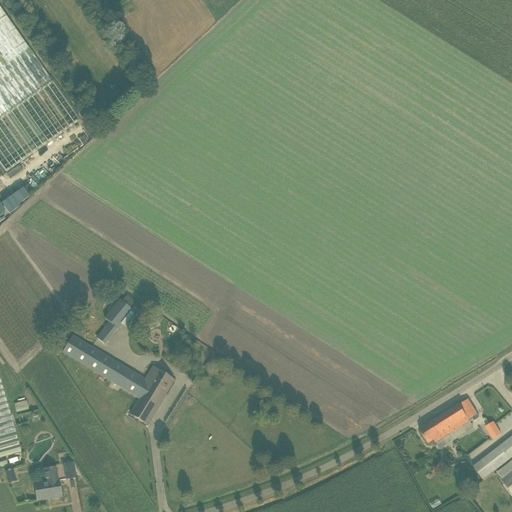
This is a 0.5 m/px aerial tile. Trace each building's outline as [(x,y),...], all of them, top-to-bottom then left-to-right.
[(0,31),(11,24),(0,7),(0,31)] [(188,16),(144,58),(156,70),(200,28),(188,16)] [(0,31),(0,164),(7,173),(80,121),(53,82),(52,82),(11,24),(0,31)] [(12,195),(1,203),(8,213),(20,206),(12,195)] [(119,301),(109,312),(103,319),(108,323),(95,338),(104,345),(117,330),(133,312),(119,301)] [(120,387),(134,396),(139,399),(130,415),(147,426),(166,395),(165,395),(174,381),(158,371),(150,383),(130,371),(72,336),(62,353),(120,387)] [(0,416),(10,414),(0,380),(0,416)] [(478,414),(468,400),(419,431),(428,444),(434,440),(436,444),(470,423),(468,420),(478,414)] [(10,414),(0,416),(0,458),(21,452),(10,414)] [(485,430),(493,440),(499,435),(492,425),(485,430)] [(511,437),(494,452),(504,464),(511,458),(511,437)] [(494,472),(484,459),(473,468),(483,480),(494,472)] [(511,494),(511,460),(497,473),(503,480),(502,481),(511,494)] [(66,480),(75,478),(73,464),(64,466),(66,480)] [(51,499),(61,497),(58,481),(57,481),(55,468),(43,470),(45,483),(34,485),(36,499),(51,497),(51,499)]
